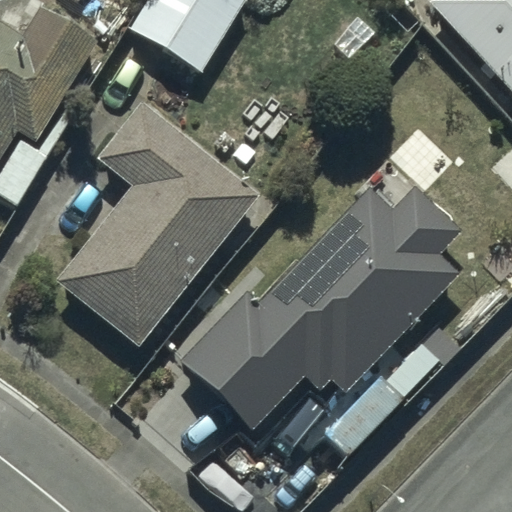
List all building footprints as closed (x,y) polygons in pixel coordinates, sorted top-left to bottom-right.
[(232,0),(147,0),(127,33),(198,78),(242,6),(232,0)] [(511,0),(433,0),(424,8),(511,102),(511,0)] [(20,43),(0,30),(0,201),(17,212),(47,162),(32,153),(95,47),(38,13),(20,43)] [(254,201),(136,109),(92,165),(127,192),(54,287),(137,351),(254,201)] [(392,220),(371,198),(259,312),(247,300),(177,371),(252,444),(303,393),(313,402),(333,382),(341,390),(451,279),(431,259),(453,237),(413,198),(392,220)]
